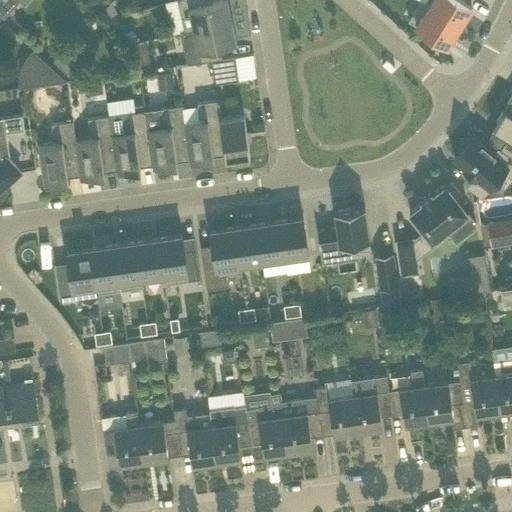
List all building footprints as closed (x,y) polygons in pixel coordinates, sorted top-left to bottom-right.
[(0,0),(0,10),(4,14),(16,0),(0,0)] [(177,0),(184,29),(231,19),(227,0),(213,0),(205,2),(204,0),(177,0)] [(422,0),(420,0),(408,19),(447,43),(448,42),(449,42),(449,41),(451,37),(451,38),(452,37),(459,26),(458,26),(459,24),(425,1),(422,0)] [(425,0),(425,1),(459,24),(460,23),(461,23),(467,12),(468,12),(468,11),(470,7),(470,8),(471,7),(471,5),(463,0),(425,0)] [(131,12),(109,19),(121,30),(135,26),(131,12)] [(231,19),(184,29),(180,30),(187,63),(201,60),(208,59),(216,57),(215,45),(236,40),(231,19)] [(81,62),(65,47),(53,61),(68,76),(81,62)] [(27,61),(26,63),(25,64),(25,66),(24,67),(24,69),(23,70),(23,72),(23,73),(22,75),(22,77),(22,78),(22,80),(22,81),(22,83),(22,84),(19,85),(19,86),(61,80),(68,79),(54,66),(50,70),(30,51),(29,52),(31,55),(30,56),(29,57),(29,58),(28,60),(27,61)] [(216,57),(208,59),(210,72),(213,71),(215,81),(236,77),(235,68),(232,55),(216,57)] [(107,111),(133,109),(132,96),(106,99),(107,111)] [(205,119),(185,122),(184,122),(189,158),(189,163),(214,159),(213,154),(225,153),(220,117),(221,117),(218,98),(197,101),(199,116),(204,115),(205,119)] [(147,128),(152,163),(153,168),(177,164),(177,160),(189,158),(184,122),(185,122),(182,103),(161,106),(163,121),(168,120),(168,125),(148,127),(147,128)] [(496,128),(495,129),(507,136),(500,147),(511,154),(511,111),(504,107),(496,120),(500,123),(496,128)] [(109,114),(112,133),(111,133),(116,168),(116,173),(141,170),(140,165),(152,163),(147,128),(148,127),(146,108),(109,114)] [(0,189),(21,170),(8,155),(10,153),(6,130),(24,127),(23,113),(4,116),(0,116),(0,189)] [(112,133),(109,114),(88,117),(90,132),(95,131),(95,135),(76,138),(74,138),(79,174),(80,179),(99,176),(105,175),(104,170),(116,168),(111,133),(112,133)] [(225,153),(226,157),(250,154),(244,114),(221,117),(220,117),(225,153)] [(67,175),(79,174),(74,138),(76,138),(73,119),(51,122),(54,137),(58,136),(59,140),(38,143),(40,164),(43,184),(62,181),(68,180),(67,175)] [(461,147),(454,156),(465,166),(464,168),(475,177),(469,184),(481,194),(503,169),(510,176),(511,174),(511,155),(500,148),(499,147),(494,153),(473,134),(470,137),(467,134),(458,144),(461,147)] [(447,227),(469,211),(456,195),(460,192),(451,180),(447,184),(446,182),(432,192),(431,191),(422,198),(423,200),(409,210),(425,230),(414,238),(414,236),(395,238),(400,273),(419,270),(417,256),(430,246),(427,242),(432,239),(435,243),(450,232),(447,227)] [(327,227),(318,228),(321,246),(330,245),(359,241),(360,249),(371,248),(364,204),(334,209),(337,225),(327,227)] [(303,215),(279,219),(285,254),(285,259),(309,255),(303,215)] [(511,218),(488,222),(481,224),(485,245),(492,244),(511,240),(511,218)] [(279,219),(257,222),(262,257),(285,254),(279,219)] [(257,222),(234,225),(239,260),(262,257),(257,222)] [(213,243),(201,244),(207,287),(228,284),(226,272),(241,270),(239,260),(234,225),(211,229),(213,243)] [(182,233),(158,236),(164,276),(165,283),(200,278),(196,247),(184,249),(182,237),(182,233)] [(158,236),(136,240),(142,280),(164,276),(158,236)] [(136,240),(113,243),(120,289),(142,286),(142,280),(136,240)] [(113,243),(91,246),(97,292),(120,289),(113,243)] [(69,261),(57,263),(62,297),(97,292),(91,246),(67,249),(69,261)] [(375,253),(380,287),(398,284),(393,251),(375,253)] [(300,301),(292,302),(293,314),(301,313),(300,301)] [(292,302),(284,303),(285,315),(293,314),(292,302)] [(246,307),(248,319),(256,318),(254,306),(246,307)] [(238,308),(240,320),(248,319),(246,307),(238,308)] [(170,317),(172,329),(180,328),(178,316),(170,317)] [(148,321),(149,332),(157,331),(156,319),(148,321)] [(140,322),(141,334),(149,332),(148,321),(140,322)] [(219,327),(200,330),(202,348),(218,346),(217,342),(221,342),(219,327)] [(254,345),(269,343),(267,327),(252,329),(254,345)] [(103,330),(95,331),(96,343),(105,341),(103,330)] [(103,331),(105,343),(113,341),(111,330),(103,331)] [(185,334),(173,335),(175,350),(187,349),(185,334)] [(164,335),(128,341),(130,358),(139,357),(144,350),(148,350),(158,358),(167,357),(164,335)] [(106,361),(130,358),(128,341),(104,344),(106,361)] [(240,367),(237,345),(219,348),(223,369),(240,367)] [(511,357),(494,359),(496,373),(501,409),(511,407),(511,357)] [(496,373),(472,376),(470,359),(458,361),(460,378),(466,424),(479,423),(477,412),(501,409),(496,373)] [(429,419),(424,382),(422,368),(410,369),(412,384),(389,387),(392,413),(403,411),(405,422),(429,419)] [(382,425),(381,414),(392,413),(389,387),(387,373),(351,377),(358,428),(382,425)] [(316,386),(317,394),(323,433),(358,428),(351,377),(324,381),(325,384),(316,386)] [(460,378),(449,380),(449,379),(424,382),(429,419),(452,415),(454,426),(466,424),(460,378)] [(34,380),(6,384),(11,423),(24,422),(39,420),(40,419),(34,380)] [(6,384),(0,384),(0,425),(11,423),(6,384)] [(247,407),(248,418),(252,443),(262,441),(264,452),(288,449),(282,399),(281,399),(280,390),(269,392),(270,402),(247,407)] [(311,435),(323,433),(317,394),(282,399),(288,449),(312,446),(311,435)] [(248,418),(247,407),(246,402),(210,407),(211,410),(212,423),(217,459),(241,456),(240,444),(252,443),(248,418)] [(212,423),(211,410),(186,414),(185,406),(173,408),(175,418),(180,453),(191,451),(192,462),(217,459),(212,423)] [(119,461),(145,458),(140,422),(138,408),(126,410),(127,424),(103,427),(106,452),(118,450),(119,461)] [(175,418),(140,422),(145,458),(180,453),(175,418)]
